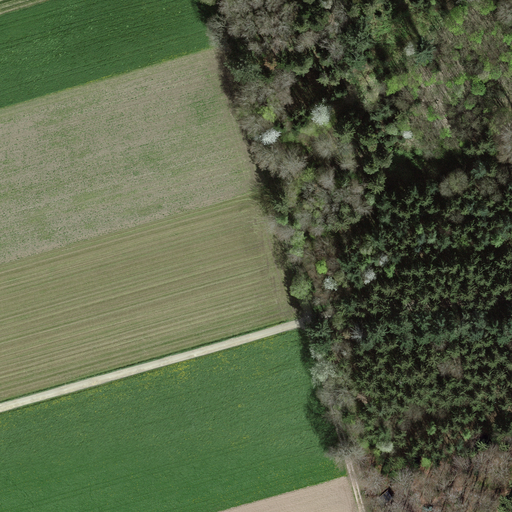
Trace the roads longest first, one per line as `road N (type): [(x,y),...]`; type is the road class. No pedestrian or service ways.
road 1 (track): [(219,0),(364,511)]
road 2 (track): [(511,297),(366,308),(0,408)]
